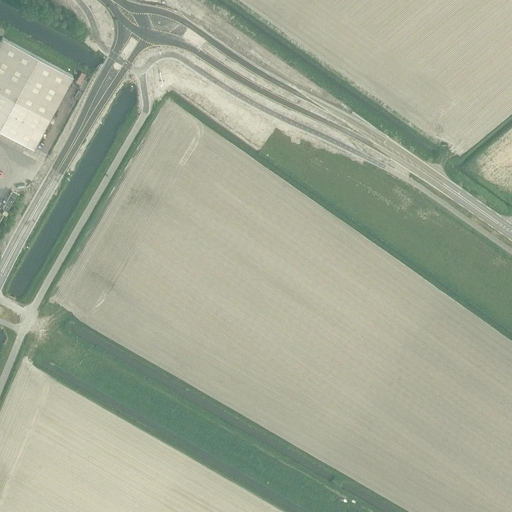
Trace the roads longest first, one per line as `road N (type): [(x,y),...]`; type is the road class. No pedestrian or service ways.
road 1 (track): [(369,511),(29,315)]
road 2 (primary): [(172,37),(443,185)]
road 3 (primary): [(443,185),(186,21)]
road 4 (secondary): [(0,275),(74,141)]
road 5 (secondary): [(74,141),(150,39)]
road 6 (secondary): [(120,28),(74,141)]
